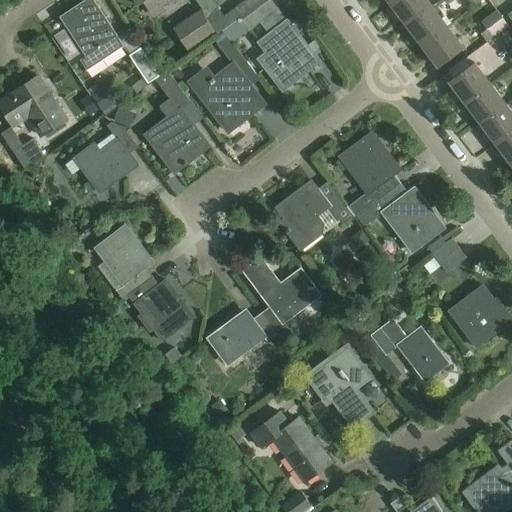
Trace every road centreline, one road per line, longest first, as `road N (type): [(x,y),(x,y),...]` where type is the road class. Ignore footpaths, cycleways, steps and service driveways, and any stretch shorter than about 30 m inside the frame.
road 1 (residential): [(190,221),(387,78)]
road 2 (residential): [(511,244),(387,78)]
road 3 (track): [(92,511),(0,391)]
road 4 (residential): [(391,475),(511,387)]
